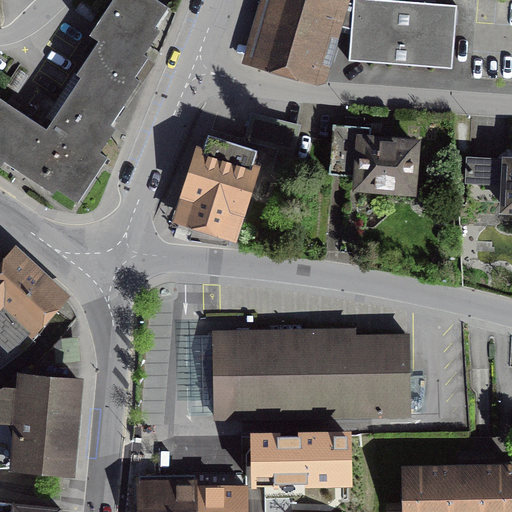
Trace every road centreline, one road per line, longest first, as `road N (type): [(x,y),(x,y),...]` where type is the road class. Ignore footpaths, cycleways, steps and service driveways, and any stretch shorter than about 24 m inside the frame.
road 1 (residential): [(109,262),(146,255),(291,270),(511,314)]
road 2 (residential): [(191,70),(369,96),(511,105)]
road 3 (residential): [(109,262),(114,372),(100,511)]
road 4 (residential): [(191,70),(109,262)]
